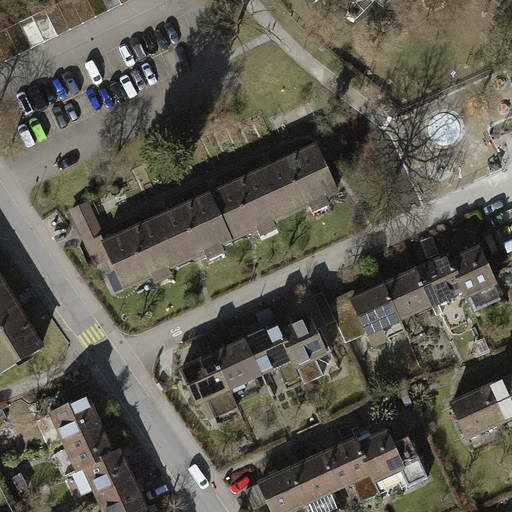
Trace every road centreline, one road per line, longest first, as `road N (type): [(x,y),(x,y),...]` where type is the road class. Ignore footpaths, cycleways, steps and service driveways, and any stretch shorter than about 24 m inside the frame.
road 1 (residential): [(114,359),(511,184)]
road 2 (residential): [(0,201),(114,359)]
road 3 (residential): [(114,359),(210,511)]
